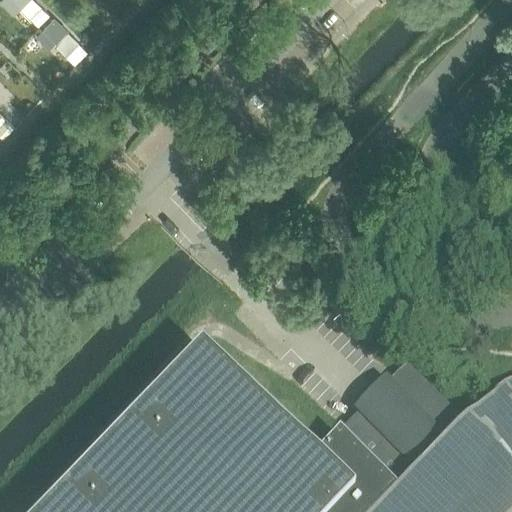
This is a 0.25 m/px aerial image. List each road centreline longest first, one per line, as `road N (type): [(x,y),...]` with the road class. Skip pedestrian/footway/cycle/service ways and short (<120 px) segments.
road 1 (unclassified): [(322,0),(0,336)]
road 2 (unknown): [(250,280),(427,84),(511,4)]
